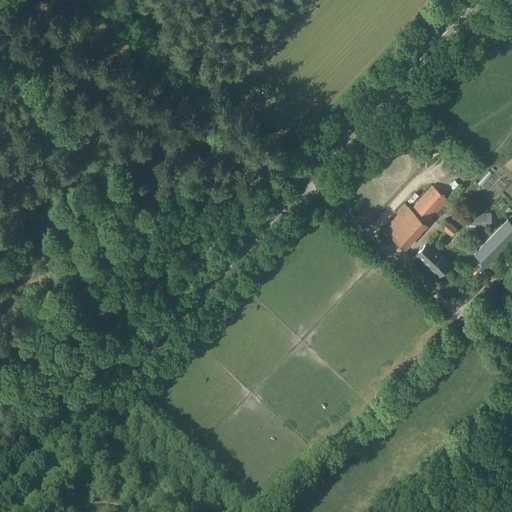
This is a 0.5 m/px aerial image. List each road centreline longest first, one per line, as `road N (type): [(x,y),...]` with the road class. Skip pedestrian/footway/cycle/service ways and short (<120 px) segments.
road 1 (primary): [(0,499),(480,0)]
road 2 (track): [(105,0),(303,183)]
